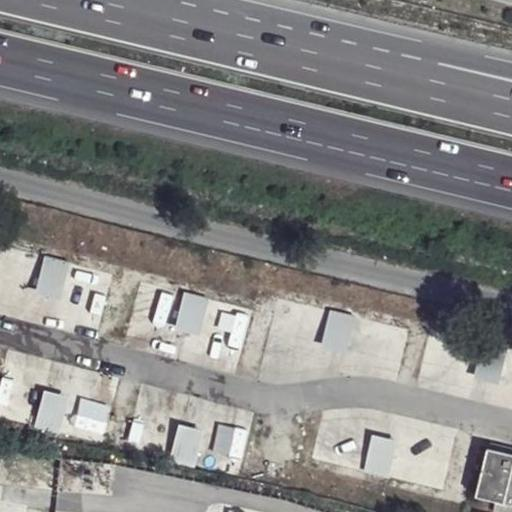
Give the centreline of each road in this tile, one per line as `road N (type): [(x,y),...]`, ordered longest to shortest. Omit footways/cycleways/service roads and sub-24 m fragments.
road 1 (motorway): [(0,63),(511,186)]
road 2 (motorway): [(511,108),(64,0)]
road 3 (motorway): [(511,67),(193,0)]
